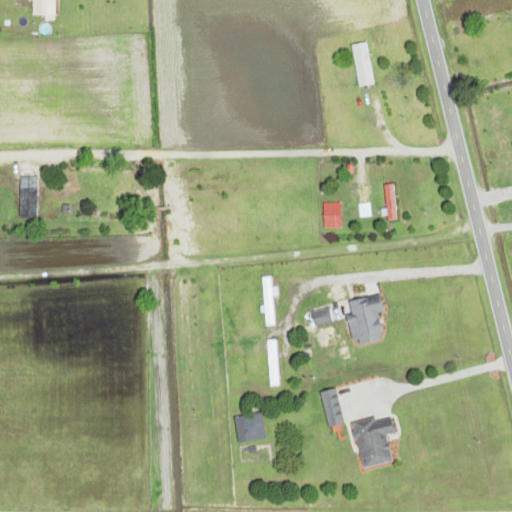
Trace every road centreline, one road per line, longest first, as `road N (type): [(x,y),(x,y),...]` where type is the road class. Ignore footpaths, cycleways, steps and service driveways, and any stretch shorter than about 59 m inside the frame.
road 1 (residential): [(456,145),(2,157)]
road 2 (secondary): [(511,367),(420,0)]
